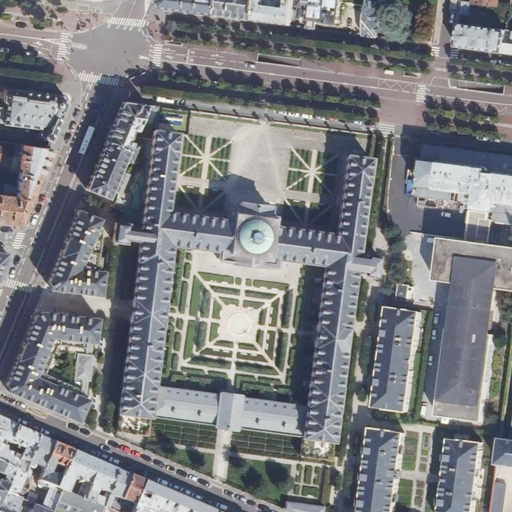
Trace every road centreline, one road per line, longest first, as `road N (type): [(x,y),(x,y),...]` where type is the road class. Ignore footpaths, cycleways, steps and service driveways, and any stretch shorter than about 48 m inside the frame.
road 1 (unclassified): [(248,511),(0,407)]
road 2 (residential): [(442,53),(234,25),(232,40)]
road 3 (secondary): [(39,243),(114,52)]
road 4 (secondary): [(408,91),(229,67)]
road 5 (residential): [(264,113),(403,130)]
